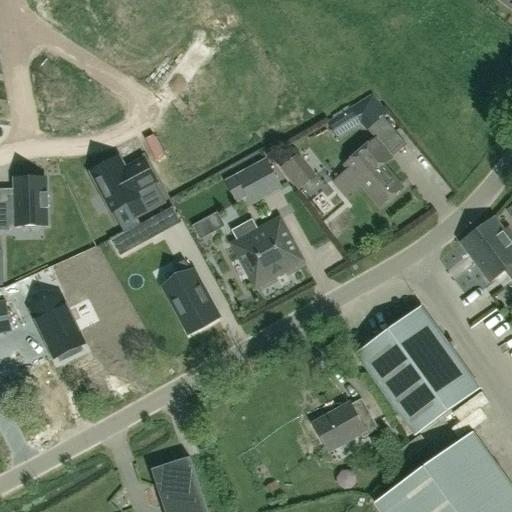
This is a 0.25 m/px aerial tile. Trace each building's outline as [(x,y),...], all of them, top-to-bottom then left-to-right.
[(383,116),(368,129),(376,139),(380,144),(396,132),(383,116)] [(392,159),(380,144),(376,139),(343,166),(347,171),(344,173),(356,189),(362,184),(380,207),(402,189),(383,165),(392,159)] [(316,176),(315,176),(299,156),(298,155),(281,168),(298,190),(316,176)] [(117,157),(90,171),(111,213),(126,205),(135,220),(167,203),(154,178),(139,186),(131,172),(126,175),(117,157)] [(236,202),(247,196),(277,179),(265,157),(224,180),(236,202)] [(0,231),(10,232),(10,227),(29,227),(47,226),(46,210),(49,210),(49,194),(46,195),(45,180),(15,180),(16,197),(8,198),(8,204),(0,203),(0,231)] [(252,218),(231,229),(237,241),(233,244),(242,261),(241,264),(245,270),(248,271),(255,285),(274,275),(274,276),(275,275),(282,271),(283,271),(284,271),(283,270),(301,261),(294,247),(294,244),(291,237),(289,237),(279,219),(258,230),(252,218)] [(492,281),(507,269),(511,276),(511,233),(508,233),(507,231),(504,233),(493,219),(463,242),(492,281)] [(173,267),(180,279),(165,288),(190,334),(218,318),(193,273),(192,273),(185,261),(173,267)] [(60,296),(32,309),(40,324),(56,357),(59,356),(62,361),(82,351),(79,346),(83,344),(67,311),(60,296)] [(0,303),(0,333),(14,331),(9,302),(0,303)] [(421,308),(357,355),(416,435),(480,388),(421,308)] [(362,436),(378,427),(361,397),(313,424),(329,451),(360,433),(362,436)] [(511,511),(511,485),(473,432),(373,504),(379,511),(511,511)] [(381,438),(348,447),(354,469),(387,459),(381,438)] [(208,511),(190,456),(181,459),(151,469),(158,490),(165,511),(208,511)]
